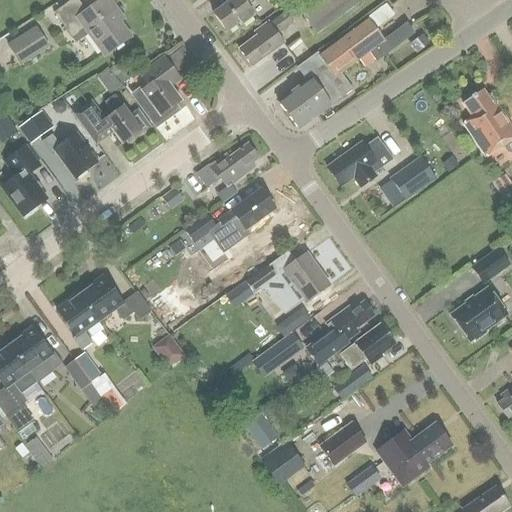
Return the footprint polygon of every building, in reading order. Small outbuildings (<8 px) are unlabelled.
[(80,23),(104,57),(130,38),(114,15),(118,12),(109,0),(106,0),(87,14),(77,0),(75,0),(55,14),(67,31),(80,23)] [(230,0),(213,13),(227,32),(239,24),(240,26),(255,16),(247,6),(255,0),(230,0)] [(298,0),(293,4),(309,27),(346,0),(298,0)] [(369,21),(375,30),(393,16),(385,5),(367,18),(369,21)] [(239,49),(251,67),(283,44),(276,35),(291,24),(284,14),(268,25),(267,23),(254,32),(257,36),(239,49)] [(278,102),(298,130),(352,90),(341,74),(366,56),(373,65),(414,35),(407,25),(384,42),(375,30),(369,21),(320,56),(318,53),(297,68),(306,81),(278,102)] [(7,45),(20,66),(48,48),(35,28),(7,45)] [(175,66),(187,58),(179,45),(166,53),(175,66)] [(135,94),(134,95),(157,127),(178,112),(174,107),(181,102),(171,88),(180,81),(164,58),(154,66),(139,76),(147,88),(136,96),(135,94)] [(129,79),(122,71),(115,76),(121,85),(129,79)] [(481,90),(462,104),(472,118),(462,125),(485,158),(503,146),(507,153),(511,153),(511,129),(494,103),(491,105),(481,90)] [(92,101),(85,107),(73,115),(95,146),(112,134),(121,146),(126,142),(128,145),(149,130),(137,113),(130,118),(123,107),(121,108),(113,97),(104,104),(112,116),(106,120),(92,101)] [(0,110),(0,130),(10,124),(0,110)] [(19,129),(31,144),(50,130),(39,114),(19,129)] [(55,152),(75,180),(96,164),(76,136),(60,147),(52,136),(41,143),(50,156),(55,152)] [(361,144),(326,168),(340,187),(352,178),(360,189),(375,178),(372,174),(381,168),(375,160),(387,152),(376,139),(363,148),(361,144)] [(227,154),(197,175),(207,189),(219,180),(225,188),(232,184),(253,169),(250,164),(258,158),(248,144),(230,158),(227,154)] [(0,189),(21,218),(46,200),(28,174),(38,167),(25,148),(3,163),(15,179),(0,189)] [(420,158),(390,179),(391,180),(404,200),(405,201),(434,180),(420,158)] [(453,160),(443,166),(448,172),(457,165),(453,160)] [(499,195),(505,204),(511,199),(511,186),(499,195)] [(163,198),(170,208),(183,198),(176,188),(163,198)] [(275,211),(261,191),(231,212),(218,221),(220,224),(215,228),(206,215),(184,231),(193,244),(208,233),(213,240),(213,241),(218,237),(218,238),(219,238),(224,246),(231,247),(244,238),(245,231),(275,211)] [(133,234),(144,224),(139,218),(127,228),(133,234)] [(179,240),(168,248),(174,257),(185,249),(179,240)] [(497,249),(470,268),(483,284),(509,266),(497,249)] [(306,304),(330,286),(308,254),(283,272),(284,273),(277,277),(270,266),(246,283),(255,294),(269,284),(275,293),(278,294),(285,295),(289,295),(296,290),(306,304)] [(151,295),(172,331),(200,314),(179,278),(151,295)] [(81,294),(100,321),(114,311),(121,321),(133,313),(139,321),(150,313),(136,293),(120,304),(102,279),(81,294)] [(470,343),(475,339),(478,339),(484,334),(485,332),(507,315),(488,289),(450,316),(470,343)] [(100,321),(81,294),(57,311),(75,337),(71,340),(80,351),(91,343),(84,333),(100,321)] [(376,316),(366,302),(359,306),(357,303),(327,324),(332,331),(308,349),(319,365),(349,344),(348,342),(360,333),(358,329),(376,316)] [(294,331),(289,324),(283,323),(277,327),(285,338),(290,334),(294,331)] [(383,325),(341,354),(352,369),(367,359),(371,365),(385,357),(383,353),(396,344),(383,325)] [(31,331),(9,346),(37,384),(61,366),(53,355),(50,357),(31,331)] [(285,338),(251,362),(261,375),(300,347),(290,334),(285,338)] [(164,367),(179,356),(165,336),(150,347),(164,367)] [(35,385),(37,384),(9,346),(0,352),(0,383),(4,389),(0,391),(0,410),(17,434),(33,423),(21,406),(26,403),(21,395),(35,385)] [(91,383),(100,377),(84,354),(74,360),(91,383)] [(91,383),(74,360),(63,368),(79,392),(90,384),(91,383)] [(313,372),(320,382),(332,373),(325,363),(313,372)] [(292,364),(280,373),(288,385),(300,376),(292,364)] [(340,400),(369,377),(361,367),(332,390),(340,400)] [(103,374),(100,377),(91,383),(90,384),(112,416),(126,405),(103,374)] [(231,388),(225,381),(212,390),(222,403),(229,398),(231,388)] [(502,400),(496,404),(506,419),(511,414),(511,386),(499,396),(502,400)] [(284,404),(279,397),(268,405),(273,412),(284,404)] [(260,410),(244,422),(262,447),(278,436),(260,410)] [(333,467),(365,443),(351,424),(318,447),(333,467)] [(406,433),(378,452),(403,487),(428,469),(426,466),(452,448),(437,427),(413,443),(406,433)] [(48,463),(32,441),(23,447),(40,469),(48,463)] [(272,487),(299,466),(289,453),(262,474),(272,487)] [(40,469),(33,460),(22,468),(30,477),(40,469)] [(301,467),(284,478),(292,490),(309,479),(301,467)] [(361,474),(346,485),(355,497),(370,486),(361,474)] [(462,511),(501,511),(508,508),(498,493),(495,488),(488,492),(462,511)]
